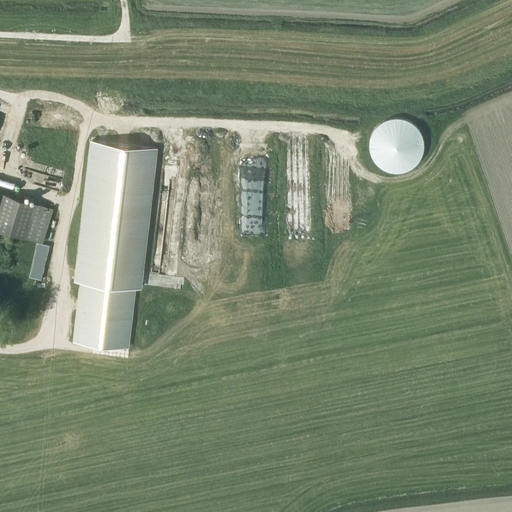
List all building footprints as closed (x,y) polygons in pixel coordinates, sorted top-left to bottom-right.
[(383,169),(397,172),(410,169),(420,159),(424,145),(420,131),(410,121),(397,117),(383,121),(373,131),(369,145),(373,159),(383,169)] [(78,266),(76,280),(82,281),(75,341),(126,347),(149,146),(98,141),(83,266),(78,266)] [(34,182),(62,188),(64,178),(66,168),(53,166),(51,174),(25,168),(24,175),(35,177),(34,182)] [(333,222),(353,222),(355,170),(334,169),(333,222)] [(34,184),(32,189),(57,196),(59,190),(34,184)] [(0,230),(42,242),(52,208),(0,192),(0,230)] [(295,274),(313,274),(313,243),(296,243),(295,274)]
